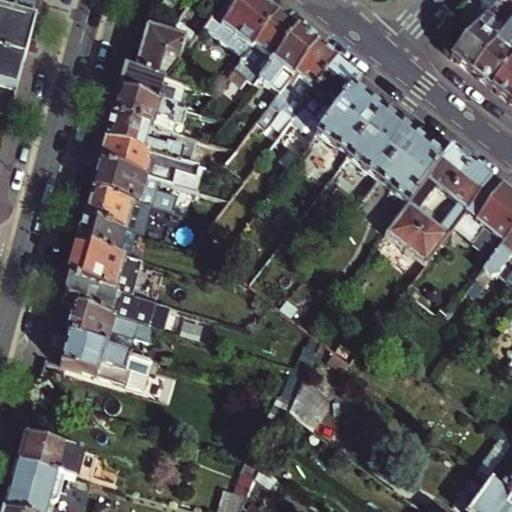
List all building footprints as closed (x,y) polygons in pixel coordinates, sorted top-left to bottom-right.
[(0,0),(0,15),(36,25),(42,0),(0,0)] [(277,19),(252,0),(227,0),(222,8),(204,32),(244,63),(277,19)] [(477,0),(481,3),(477,8),(487,16),(452,60),(472,75),(510,26),(491,12),(500,0),(477,0)] [(511,0),(500,0),(491,12),(510,26),(511,23),(511,0)] [(0,90),(16,95),(36,25),(0,15),(0,90)] [(297,34),(277,19),(244,63),(231,80),(235,84),(239,78),(247,84),(266,60),(273,66),(297,34)] [(511,23),(510,26),(472,75),(491,90),(511,63),(511,23)] [(188,42),(167,36),(148,31),(136,74),(166,83),(198,40),(193,37),(188,42)] [(259,84),(279,99),(317,50),(297,34),(273,66),(259,84)] [(317,50),(279,99),(257,127),(266,134),(278,118),(289,127),(337,65),(317,50)] [(259,84),(273,66),(266,60),(247,84),(254,90),(259,84)] [(511,63),(491,90),(511,105),(511,103),(511,63)] [(337,65),(289,127),(281,138),(287,143),(298,130),(314,143),(350,98),(361,84),(337,65)] [(185,88),(166,83),(136,74),(126,71),(120,95),(178,111),(185,88)] [(0,118),(9,121),(16,95),(0,90),(0,118)] [(178,111),(120,95),(113,119),(182,139),(189,114),(178,111)] [(346,165),(380,121),(350,98),(314,143),(333,156),(334,156),(346,165)] [(185,140),(182,139),(113,119),(106,144),(189,167),(192,154),(182,151),(185,140)] [(410,145),(380,121),(346,165),(364,179),(365,177),(377,187),(410,145)] [(189,167),(106,144),(100,168),(143,180),(146,166),(176,174),(188,177),(191,167),(189,167)] [(410,145),(377,187),(364,204),(367,206),(364,210),(369,214),(384,194),(406,211),(439,168),(410,145)] [(433,194),(445,203),(471,169),(450,153),(439,168),(406,211),(393,228),(413,243),(426,226),(415,217),(433,194)] [(172,188),(176,174),(146,166),(143,180),(172,188)] [(143,180),(100,168),(92,195),(127,205),(170,216),(177,189),(172,188),(143,180)] [(383,240),(423,272),(463,220),(490,185),(471,169),(445,203),(426,226),(413,243),(393,228),(383,240)] [(493,260),(511,235),(511,201),(490,185),(463,220),(481,233),(473,244),(493,260)] [(92,195),(84,224),(144,241),(162,246),(170,216),(127,205),(92,195)] [(84,224),(78,249),(137,265),(144,241),(84,224)] [(511,258),(511,235),(493,260),(474,284),(485,292),(495,280),(492,277),(493,276),(499,275),(511,258)] [(137,265),(78,249),(69,282),(87,288),(129,299),(137,265)] [(132,326),(138,302),(129,299),(87,288),(69,282),(62,307),(76,311),(132,326)] [(296,312),(286,304),(279,314),(289,322),(296,312)] [(76,311),(68,339),(134,357),(152,362),(159,334),(132,326),(76,311)] [(133,359),(134,357),(68,339),(60,369),(127,388),(131,374),(127,372),(131,359),(133,359)] [(342,376),(347,368),(316,343),(313,353),(342,376)] [(296,402),(276,396),(260,450),(271,453),(278,441),(284,429),(287,430),(291,416),(296,402)] [(291,416),(312,432),(321,420),(296,401),(296,402),(291,416)] [(18,466),(64,479),(91,486),(98,458),(25,438),(18,466)] [(269,477),(286,447),(278,441),(271,453),(264,467),(261,471),(269,477)] [(493,485),(511,498),(511,448),(509,447),(505,443),(494,456),(503,464),(489,482),(493,485)] [(64,479),(18,466),(5,511),(51,511),(52,511),(49,508),(46,507),(47,504),(51,505),(58,503),(64,479)] [(485,487),(475,481),(460,504),(469,511),(485,487)] [(511,511),(511,498),(493,485),(471,511),(511,511)]
